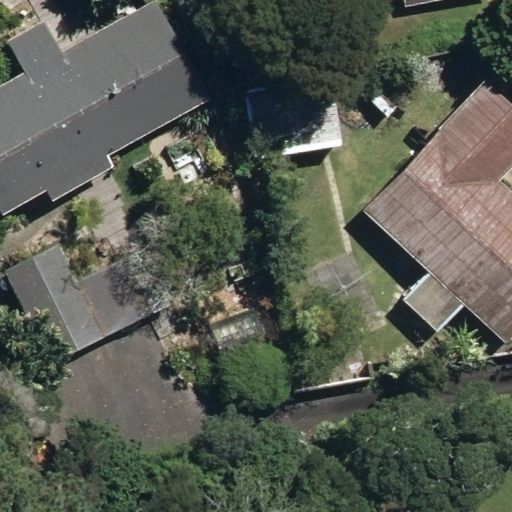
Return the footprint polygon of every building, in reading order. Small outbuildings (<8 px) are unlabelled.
[(0,84),(0,216),(44,193),(48,202),(111,167),(105,155),(208,99),(154,1),(57,54),(39,21),(5,40),(22,73),(0,84)] [(284,58),(251,63),(256,87),(287,82),(284,58)] [(241,91),(251,158),(340,145),(331,78),(241,91)] [(461,305),(503,344),(511,334),(511,194),(497,180),(511,163),(511,105),(485,81),(361,212),(425,272),(401,298),(436,331),(461,305)] [(2,269),(48,365),(151,313),(125,258),(73,282),(55,243),(2,269)] [(32,336),(24,318),(3,328),(11,346),(32,336)]
